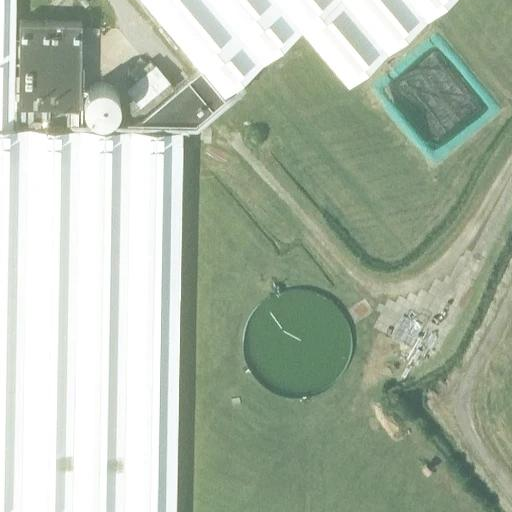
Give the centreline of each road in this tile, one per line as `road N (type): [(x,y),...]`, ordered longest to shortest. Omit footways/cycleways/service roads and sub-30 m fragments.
road 1 (track): [(511,162),(461,242),(429,275),(396,291),(367,282),(234,143)]
road 2 (track): [(511,290),(463,408),(465,424),(511,490)]
